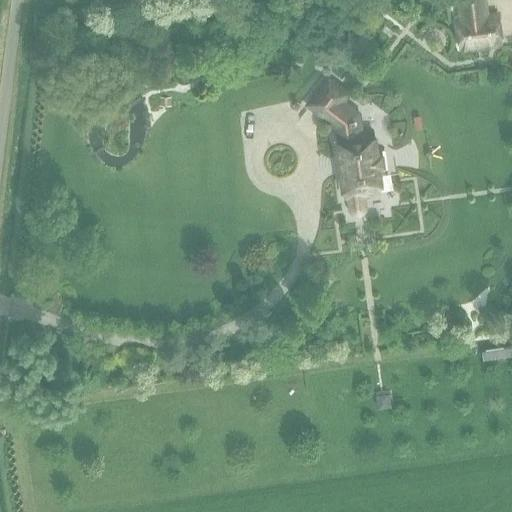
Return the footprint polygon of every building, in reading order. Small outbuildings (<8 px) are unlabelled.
[(504,38),(501,20),(499,20),(498,12),(489,14),(487,0),(454,0),(459,25),(454,26),(457,44),(459,44),(460,51),(503,44),(502,38),(504,38)] [(328,79),(309,104),(337,126),(338,135),(337,135),(345,196),(346,196),(348,207),(350,212),(355,215),(360,214),(365,210),(366,205),(366,204),(364,194),(381,191),(378,171),(384,170),(381,150),(375,151),(373,134),(357,136),(354,116),(339,105),(347,93),(328,79)] [(170,97),(159,97),(159,106),(170,106),(170,97)] [(499,353),(485,354),(486,366),(500,365),(499,353)] [(389,394),(376,396),(377,408),(390,407),(389,394)]
